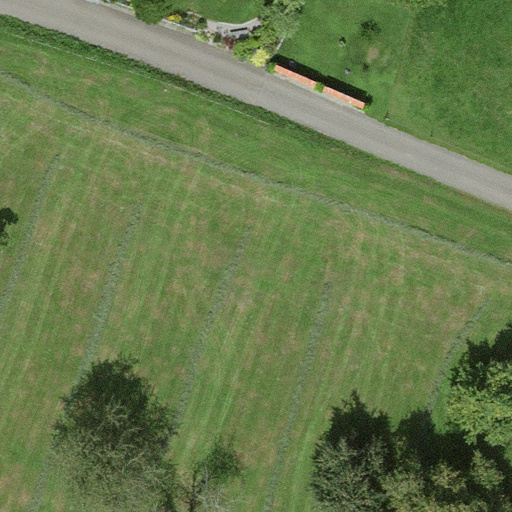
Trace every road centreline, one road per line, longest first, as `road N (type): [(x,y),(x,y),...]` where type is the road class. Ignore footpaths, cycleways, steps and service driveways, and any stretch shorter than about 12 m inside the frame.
road 1 (track): [(511,190),(248,91)]
road 2 (residential): [(248,91),(71,14),(16,0)]
